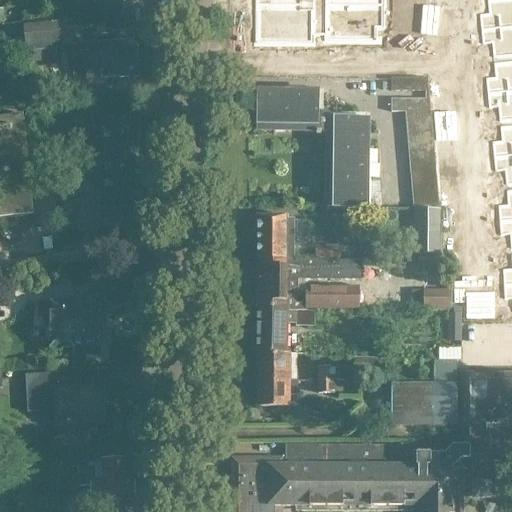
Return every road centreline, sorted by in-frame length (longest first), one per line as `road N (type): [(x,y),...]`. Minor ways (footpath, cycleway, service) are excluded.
road 1 (residential): [(198,58),(464,63),(490,299)]
road 2 (residential): [(179,511),(181,318),(198,58)]
